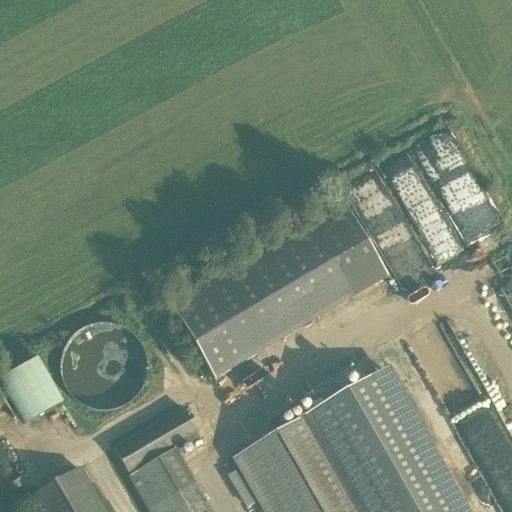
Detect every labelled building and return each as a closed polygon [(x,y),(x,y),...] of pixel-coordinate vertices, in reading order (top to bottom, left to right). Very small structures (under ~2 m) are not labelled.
[(311,228),(172,311),(215,383),(354,300),(353,298),(387,279),(346,208),(311,228)] [(511,321),(495,294),(446,325),(477,374),(511,351),(511,321)] [(139,359),(139,358),(138,349),(136,342),(132,334),(126,327),(121,323),(111,318),(102,316),(94,316),(88,317),(78,320),(71,324),(65,330),(60,336),(57,343),(55,349),(54,359),(55,367),(57,375),(61,382),(66,388),(73,393),(80,397),(89,400),(96,401),(104,400),(113,397),(120,393),(127,388),(132,382),(136,375),(138,367),(139,359)] [(0,380),(0,383),(22,425),(61,404),(37,360),(0,380)] [(312,413),(234,459),(264,511),(465,511),(384,371),(322,407),(317,398),(309,403),(314,412),(312,413)] [(210,511),(176,452),(198,439),(181,409),(112,449),(148,511),(210,511)] [(29,498),(36,511),(103,511),(79,469),(29,498)]
